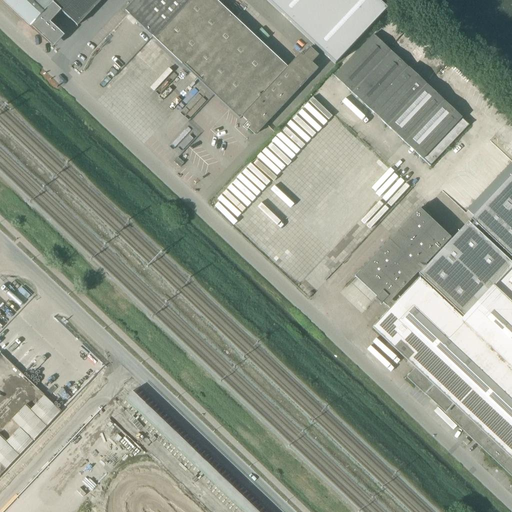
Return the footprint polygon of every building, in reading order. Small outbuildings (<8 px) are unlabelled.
[(30,27),(45,40),(55,29),(40,15),(52,3),(77,26),(101,0),(1,0),(30,27)] [(135,0),(125,12),(201,84),(239,119),(239,120),(241,117),(246,121),(241,127),(246,131),(248,130),(255,136),(258,132),(262,128),(263,126),(264,127),(317,70),(310,64),(314,60),(310,56),(313,53),(309,49),(302,56),(300,54),(294,60),(295,60),(293,62),(292,62),(289,65),(290,65),(287,68),(214,0),(135,0)] [(267,0),(335,64),(391,5),(385,0),(267,0)] [(334,77),(430,166),(468,126),(408,69),(373,35),(334,77)] [(173,162),(180,167),(183,163),(177,158),(173,162)] [(354,278),(376,298),(374,300),(380,305),(382,303),(386,307),(417,274),(418,275),(418,276),(463,319),(461,321),(418,279),(372,327),(416,369),(408,378),(450,418),(449,418),(452,421),(453,420),(511,475),(511,175),(470,220),(478,228),(475,231),(467,223),(451,240),(419,209),(354,278)]
